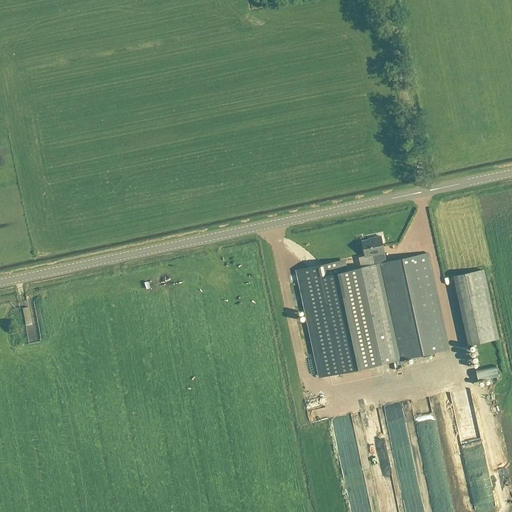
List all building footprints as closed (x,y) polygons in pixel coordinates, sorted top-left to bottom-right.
[(279,241),(285,240),(280,225),(274,227),(279,241)] [(371,256),(373,266),(344,272),(342,262),(299,271),(322,377),(449,350),(428,254),(386,263),(380,237),(374,238),(374,240),(361,242),(365,257),(371,256)] [(483,270),(453,277),(468,346),(498,340),(483,270)] [(311,367),(317,366),(315,355),(309,356),(311,367)] [(488,370),(492,381),(501,377),(497,367),(488,370)] [(486,373),(477,379),(481,385),(490,379),(486,373)] [(399,460),(403,478),(419,475),(412,442),(407,444),(410,458),(399,460)] [(502,489),(509,481),(504,477),(497,484),(502,489)] [(399,511),(395,492),(380,496),(383,511),(399,511)]
